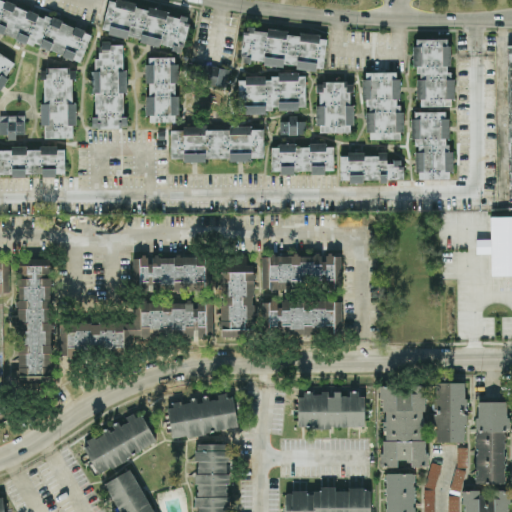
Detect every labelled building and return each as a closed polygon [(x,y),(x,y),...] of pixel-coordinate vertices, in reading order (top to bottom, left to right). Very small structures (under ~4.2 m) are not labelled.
[(0,0),(0,32),(81,61),(91,32),(0,0)] [(182,52),(189,18),(167,13),(167,10),(148,6),(148,9),(135,6),(136,3),(122,0),(107,0),(102,31),(140,38),(140,41),(172,47),(171,50),(182,52)] [(243,27),(241,60),(262,61),(262,64),(323,69),(326,35),(286,32),(286,30),(243,27)] [(446,38),(416,38),(416,46),(413,46),(413,66),(416,66),(416,73),(420,73),(420,79),(416,79),(416,98),(420,98),(420,105),(451,105),(451,99),(454,99),(454,78),(451,78),(451,71),(447,71),(447,66),(450,66),(450,46),(446,46),(446,38)] [(127,127),(126,116),(125,116),(122,42),(99,43),(99,57),(94,57),(94,70),(92,70),(94,117),(91,117),(91,128),(127,127)] [(0,86),(6,77),(5,77),(14,62),(0,52),(0,86)] [(146,121),(177,121),(177,95),(176,95),(176,56),(146,56),(146,82),(148,82),(148,94),(146,94),(146,121)] [(228,69),(195,62),(191,79),(225,86),(228,69)] [(74,137),(74,67),(39,68),(39,79),(44,78),(44,102),(40,102),(40,126),(44,125),(44,137),(74,137)] [(394,72),(365,72),(365,80),(362,80),(362,100),(365,100),(365,107),(368,107),(368,112),(365,112),(365,132),(369,132),(369,139),(399,139),(399,133),(402,133),(402,112),(400,112),(399,105),(396,105),(396,99),(399,99),(399,79),(395,79),(394,72)] [(305,73),(271,73),(271,76),(238,77),(238,110),(305,110),(305,73)] [(352,132),(353,103),(351,103),(351,81),(317,81),(317,131),(352,132)] [(444,112),(415,112),(415,119),(412,119),(412,139),(415,139),(415,146),(418,146),(418,152),(415,152),(415,172),(419,172),(419,179),(449,179),(449,172),(452,172),(452,151),(449,151),(449,145),(446,145),(446,139),(448,139),(448,119),(444,119),(444,112)] [(0,114),(0,134),(6,134),(7,139),(16,139),(15,134),(25,133),(24,114),(0,114)] [(279,133),(305,134),(305,120),(296,120),(296,115),(288,115),(288,120),(280,120),(279,133)] [(170,129),(170,157),(183,157),(183,159),(230,159),(230,160),(252,160),(252,157),(263,157),(263,128),(251,128),(251,124),(229,124),(229,127),(182,127),(182,129),(170,129)] [(271,172),(333,172),(333,143),(270,144),(271,172)] [(0,174),(64,175),(64,146),(39,146),(39,147),(10,146),(10,148),(0,147),(0,174)] [(402,179),(402,159),(386,159),(386,153),(364,153),(364,152),(339,153),(340,181),(402,179)] [(511,273),(491,273),(490,253),(476,253),(476,239),(490,239),(490,216),(511,216),(511,273)] [(342,285),(340,254),(323,255),(322,253),(260,256),(262,289),(342,285)] [(205,256),(150,256),(132,256),(132,285),(205,285),(205,256)] [(220,335),(253,335),(253,264),(245,264),(245,257),(220,257),(220,335)] [(17,382),(51,382),(51,258),(17,258),(17,382)] [(0,292),(9,292),(10,260),(0,259),(0,292)] [(341,301),(279,299),(279,301),(263,300),(262,333),(340,335),(341,301)] [(59,322),(60,351),(130,350),(130,336),(195,336),(195,335),(212,335),(212,301),(195,301),(134,302),(134,322),(59,322)] [(465,441),(466,382),(434,381),(434,440),(465,441)] [(424,384),(381,385),(382,466),(397,466),(397,459),(409,459),(409,465),(425,465),(424,384)] [(0,418),(10,415),(0,389),(0,418)] [(364,426),(364,392),(348,393),(327,393),(327,392),(296,393),(297,426),(364,426)] [(172,438),(238,428),(233,394),(217,396),(199,399),(200,399),(167,404),(172,438)] [(507,400),(475,400),(475,482),(504,482),(504,428),(507,428),(507,400)] [(156,442),(140,411),(126,418),(127,420),(114,426),(82,444),(97,473),(156,442)] [(195,511),(227,511),(227,443),(194,443),(195,511)] [(434,511),(436,462),(425,462),(424,511),(434,511)] [(104,482),(120,511),(153,511),(131,468),(104,482)] [(383,511),(413,511),(413,472),(383,472),(383,511)] [(284,511),(370,511),(369,488),(335,489),(334,486),(318,486),(319,490),(284,491),(284,511)] [(506,511),(508,490),(491,489),(491,496),(479,496),(479,490),(467,489),(465,511),(506,511)]
